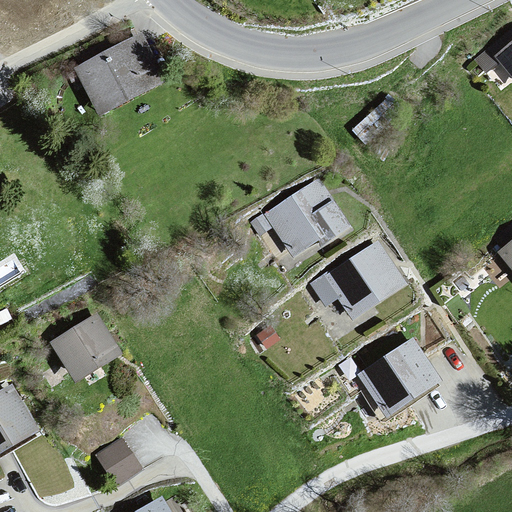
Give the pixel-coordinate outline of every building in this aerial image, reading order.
[(140,32),(75,68),(102,117),(167,81),(140,32)] [(511,46),(498,57),(511,73),(511,46)] [(316,182),(262,215),(295,257),(319,243),(324,250),(353,232),(316,182)] [(380,245),(322,281),(356,325),(409,289),(380,245)] [(511,247),(500,258),(511,272),(511,247)] [(99,314),(49,347),(77,385),(127,357),(99,314)] [(415,342),(360,379),(388,422),(444,384),(415,342)] [(9,389),(0,393),(0,459),(39,436),(9,389)] [(140,466),(122,438),(97,454),(115,483),(140,466)] [(167,511),(161,501),(143,511),(167,511)]
